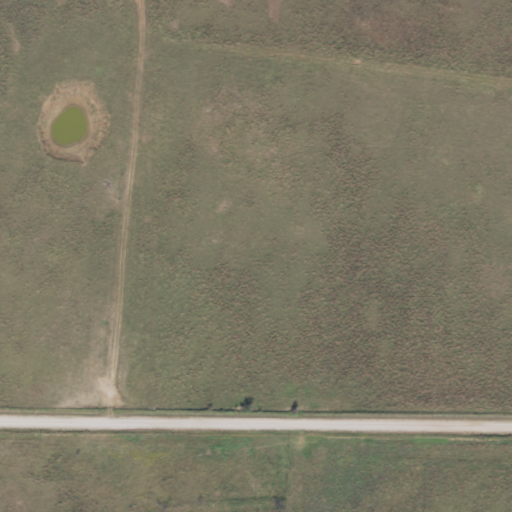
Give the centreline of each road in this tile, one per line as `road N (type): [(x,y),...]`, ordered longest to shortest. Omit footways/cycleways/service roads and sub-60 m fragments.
road 1 (residential): [(0,419),(511,425)]
road 2 (residential): [(99,421),(115,207),(141,124),(129,0)]
